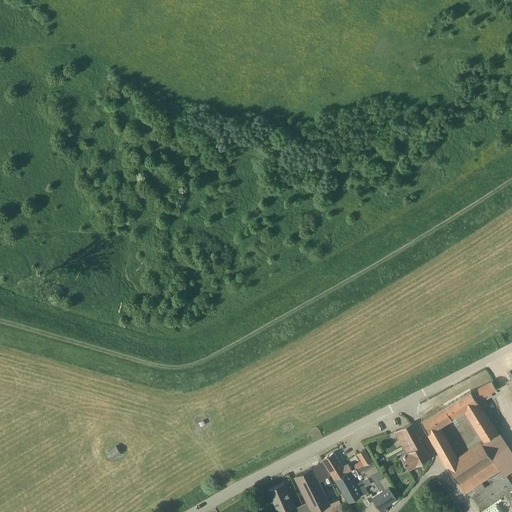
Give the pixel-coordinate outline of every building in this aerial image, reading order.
[(492,379),(487,369),(472,376),(477,386),(492,379)] [(497,390),(492,381),(471,392),(471,391),(444,407),(421,420),(428,432),(447,465),(465,493),(500,470),(502,474),(511,467),(511,451),(478,400),(497,390)] [(400,455),(408,470),(430,458),(411,423),(395,431),(407,452),(400,455)] [(359,474),(364,471),(375,465),(365,449),(357,454),(362,464),(355,467),(355,468),(359,474)] [(335,480),(350,471),(351,470),(348,464),(343,467),(333,452),(322,459),(335,480)] [(306,503),(303,504),(306,511),(313,511),(331,503),(319,481),(330,475),(322,462),(293,476),(306,503)] [(375,465),(364,471),(368,478),(371,476),(379,471),(375,465)] [(355,468),(350,471),(335,480),(349,502),(367,491),(361,480),(356,483),(353,477),(359,474),(355,468)] [(396,499),(395,497),(389,487),(391,486),(385,476),(383,478),(379,471),(371,476),(380,491),(371,497),(380,510),(396,499)] [(511,484),(505,474),(472,497),(482,511),(511,489),(511,484)] [(306,511),(303,504),(295,508),(283,482),(267,490),(276,511),(306,511)]
